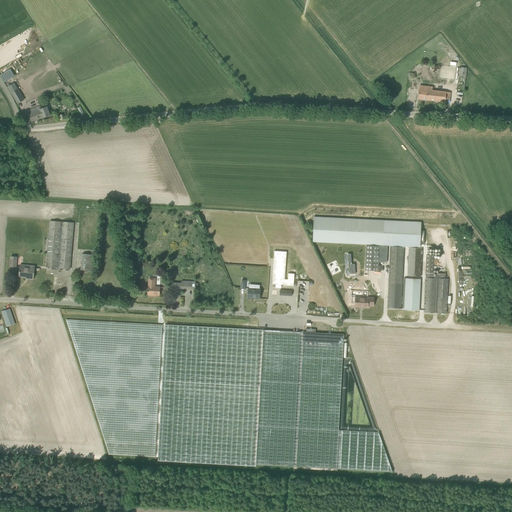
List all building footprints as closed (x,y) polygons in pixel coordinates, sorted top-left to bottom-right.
[(466,68),(459,67),(456,92),(463,93),(466,68)] [(8,86),(18,103),(24,99),(22,96),(20,96),(17,90),(18,89),(14,83),(8,86)] [(450,92),(419,89),(418,99),(449,102),(450,92)] [(26,112),(29,122),(43,117),(50,115),(47,107),(41,109),(40,106),(26,112)] [(421,222),(383,220),(314,216),(313,241),(382,245),(420,247),(421,222)] [(46,267),(70,269),(73,223),(50,221),(46,267)] [(379,246),(366,245),(365,270),(378,271),(379,246)] [(401,309),(404,247),(390,246),(387,308),(401,309)] [(422,248),(413,248),(409,248),(408,276),(421,277),(422,248)] [(82,254),(81,270),(93,271),(94,255),(82,254)] [(28,279),(33,279),(34,266),(20,265),(19,276),(28,277),(28,279)] [(446,313),(448,279),(445,279),(445,273),(436,273),(436,276),(433,276),(426,275),(426,278),(424,312),(446,313)] [(148,290),(147,290),(147,292),(148,292),(147,294),(148,295),(152,296),(152,295),(159,295),(159,287),(154,287),(155,278),(149,277),(148,290)] [(404,279),(402,309),(404,309),(406,309),(406,310),(409,310),(419,310),(421,279),(404,279)] [(195,290),(196,282),(182,281),(181,283),(171,282),(171,288),(172,288),(172,289),(173,289),(173,288),(195,290)] [(248,288),(248,297),(255,297),(255,298),(259,299),(260,289),(248,288)] [(355,296),(354,306),(359,307),(368,308),(368,306),(373,306),(374,297),(355,296)] [(1,312),(7,326),(14,324),(15,324),(10,309),(1,312)] [(344,334),(263,330),(165,324),(158,461),(256,466),(256,465),(336,469),(393,472),(379,433),(338,431),(343,339),(344,334)]
